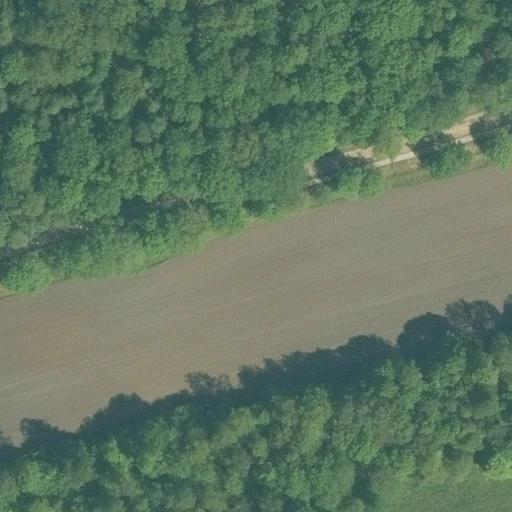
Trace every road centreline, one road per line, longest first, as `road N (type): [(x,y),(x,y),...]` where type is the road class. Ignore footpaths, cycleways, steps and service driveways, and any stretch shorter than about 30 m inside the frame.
road 1 (track): [(511,111),(230,188)]
road 2 (track): [(0,250),(230,188)]
road 3 (track): [(295,0),(233,148),(230,188)]
